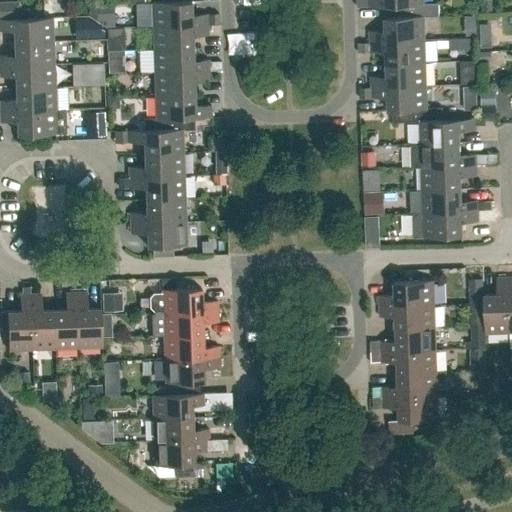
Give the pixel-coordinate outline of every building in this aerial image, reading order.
[(368,0),(369,6),(389,6),(414,5),(414,16),(424,16),(424,17),(439,16),(439,3),(424,3),(423,0),(368,0)] [(4,2),(5,17),(19,16),(19,1),(4,2)] [(191,1),(155,2),(155,25),(207,24),(207,14),(191,14),(191,1)] [(385,30),(370,31),(370,41),(425,39),(424,17),(424,16),(414,16),(414,5),(389,6),(389,17),(385,17),(385,30)] [(207,14),(208,24),(219,24),(219,13),(207,14)] [(0,30),(13,30),(14,42),(53,41),(52,17),(0,19),(0,30)] [(192,48),(192,36),(208,35),(207,24),(155,25),(155,48),(192,48)] [(492,35),(481,36),(482,47),(492,47),(492,35)] [(370,52),(386,52),(387,64),(426,62),(425,39),(370,41),(370,52)] [(14,42),(14,55),(0,55),(0,65),(54,64),(53,41),(14,42)] [(360,53),(370,52),(370,41),(360,42),(360,53)] [(209,59),(193,60),(192,48),(155,48),(155,70),(209,70),(209,59)] [(387,76),(371,76),(372,87),(427,85),(426,62),(387,64),(387,76)] [(0,76),(15,76),(15,88),(54,87),(54,64),(0,65),(0,76)] [(194,93),(194,81),(210,81),(209,70),(155,70),(155,94),(194,93)] [(393,122),(415,121),(420,121),(420,120),(443,119),(443,107),(427,108),(427,85),(372,87),(372,98),(388,97),(388,110),(393,110),(393,122)] [(16,100),(0,100),(0,102),(0,111),(55,109),(54,87),(15,88),(16,100)] [(361,98),(372,98),(372,87),(361,87),(361,98)] [(155,94),(156,117),(143,118),(144,130),(182,129),(182,130),(194,129),(194,117),(211,117),(210,105),(194,105),(194,93),(155,94)] [(478,97),(465,98),(466,109),(478,109),(478,97)] [(17,122),(17,134),(66,133),(65,109),(55,109),(0,111),(1,122),(17,122)] [(460,143),(459,131),(475,130),(475,118),(443,119),(420,120),(420,121),(421,144),(460,143)] [(85,126),(85,136),(103,135),(103,125),(85,126)] [(144,130),(127,130),(127,142),(143,142),(144,154),(183,152),(182,130),(182,129),(144,130)] [(411,144),(411,167),(422,167),(477,165),(477,164),(476,154),(460,155),(460,143),(421,144),(411,144)] [(368,144),(354,144),(354,157),(369,157),(368,144)] [(144,166),(128,166),(129,177),(184,175),(183,152),(144,154),(144,166)] [(488,154),(476,154),(477,164),(488,163),(488,154)] [(461,188),(461,176),(477,176),(477,165),(422,167),(422,190),(461,188)] [(129,188),(145,187),(145,199),(184,198),(184,175),(129,177),(129,188)] [(378,182),(363,182),(363,191),(379,190),(378,182)] [(478,210),(478,200),(462,200),(461,188),(422,190),(423,212),(478,210)] [(146,211),(130,212),(130,223),(185,221),(184,198),(145,199),(146,211)] [(407,228),(405,206),(396,206),(397,228),(407,228)] [(423,212),(413,212),(414,236),(463,235),(463,222),(479,221),(478,210),(423,212)] [(479,211),(480,221),(494,221),(493,211),(479,211)] [(172,245),(186,245),(185,221),(130,223),(131,233),(147,233),(147,246),(152,246),(172,245)] [(152,254),(172,253),(172,245),(152,246),(152,254)] [(484,294),(486,333),(510,332),(508,277),(497,277),(497,293),(484,294)] [(435,304),(434,279),(395,281),(395,294),(379,295),(380,306),(435,304)] [(470,303),(483,302),(482,279),(469,279),(470,303)] [(22,286),(22,294),(30,294),(30,286),(22,286)] [(153,311),(162,311),(162,313),(218,311),(217,300),(201,301),(201,287),(161,289),(162,292),(153,293),(149,297),(149,307),(153,311)] [(76,292),(65,293),(66,309),(54,309),(55,348),(78,347),(76,292)] [(87,292),(76,292),(78,347),(102,347),(100,308),(87,308),(87,292)] [(22,294),(20,294),(20,310),(0,311),(0,321),(0,327),(7,327),(8,350),(32,349),(30,294),(22,294)] [(42,310),(41,294),(30,294),(32,349),(55,348),(54,309),(42,310)] [(483,302),(470,303),(471,325),(484,324),(483,302)] [(380,316),(396,316),(396,328),(435,326),(435,304),(380,306),(380,316)] [(202,322),(218,322),(218,311),(162,313),(163,336),(202,334),(202,322)] [(436,349),(435,326),(396,328),(397,340),(370,341),(371,351),(381,351),(436,349)] [(164,358),(219,357),(219,346),(203,346),(202,334),(163,336),(164,358)] [(371,351),(371,362),(398,361),(398,373),(437,372),(436,349),(381,351),(371,351)] [(471,369),(485,369),(485,349),(470,349),(471,369)] [(169,382),(170,394),(199,393),(199,381),(204,381),(204,368),(219,367),(219,357),(164,358),(165,382),(169,382)] [(398,386),(382,386),(383,397),(438,395),(437,372),(398,373),(398,386)] [(42,381),(42,399),(56,399),(56,381),(42,381)] [(170,394),(152,394),(153,418),(192,417),(191,405),(215,404),(215,392),(199,393),(170,394)] [(439,419),(438,395),(383,397),(373,397),(373,408),(383,408),(399,407),(400,420),(389,421),(389,434),(414,432),(413,420),(439,419)] [(192,417),(153,418),(154,441),(209,439),(208,428),(192,429),(192,417)] [(93,420),(81,421),(82,428),(94,438),(93,420)] [(224,438),(224,428),(209,428),(209,439),(224,438)] [(226,439),(209,439),(154,441),(154,465),(174,464),(175,475),(194,474),(193,450),(227,449),(226,439)]
